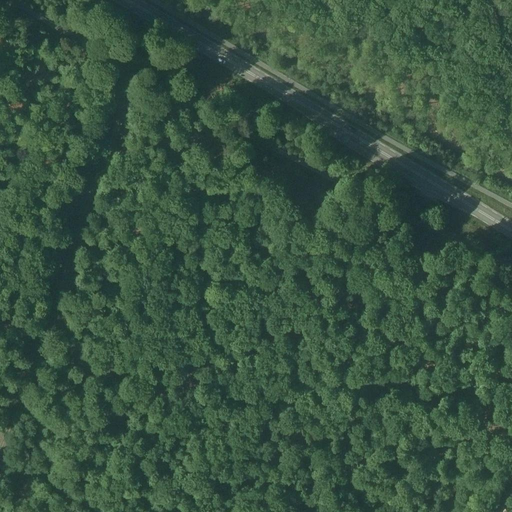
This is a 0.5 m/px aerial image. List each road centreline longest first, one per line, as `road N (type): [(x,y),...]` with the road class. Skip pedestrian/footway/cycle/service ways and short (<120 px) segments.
road 1 (primary): [(126,0),(511,229)]
road 2 (track): [(0,419),(129,68),(169,10)]
road 3 (track): [(511,8),(415,15),(375,0)]
